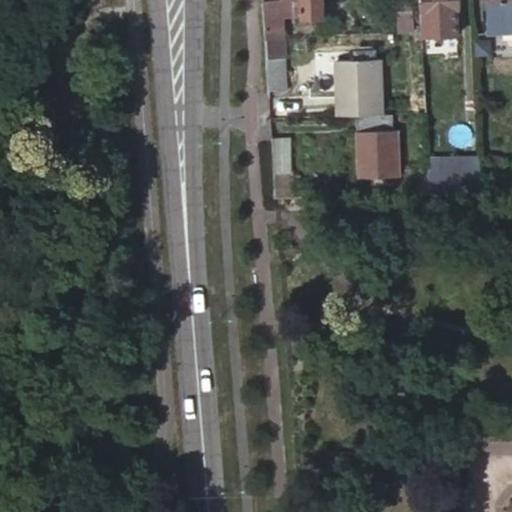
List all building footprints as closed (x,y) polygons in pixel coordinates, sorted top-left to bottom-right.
[(261,0),(265,42),(282,41),(286,41),(283,0),(261,0)] [(294,0),(295,14),(325,13),(324,0),(294,0)] [(417,0),(419,34),(448,32),(447,6),(459,5),(459,0),(417,0)] [(394,6),(395,35),(413,34),(411,5),(394,6)] [(450,52),(450,38),(424,38),(424,52),(450,52)] [(282,41),(265,42),(268,94),(286,93),(282,41)] [(337,61),(339,117),(353,116),(383,115),(381,60),(337,61)] [(383,115),(353,116),(355,191),(366,191),(394,190),(394,180),(397,180),(396,132),(390,132),(390,115),(383,115)] [(289,138),(275,138),(275,163),(290,163),(289,138)] [(443,185),(443,189),(474,187),(472,155),(447,156),(448,185),(443,185)] [(394,180),(394,190),(418,190),(417,180),(397,180),(394,180)] [(418,190),(426,189),(426,180),(417,180),(418,190)]
